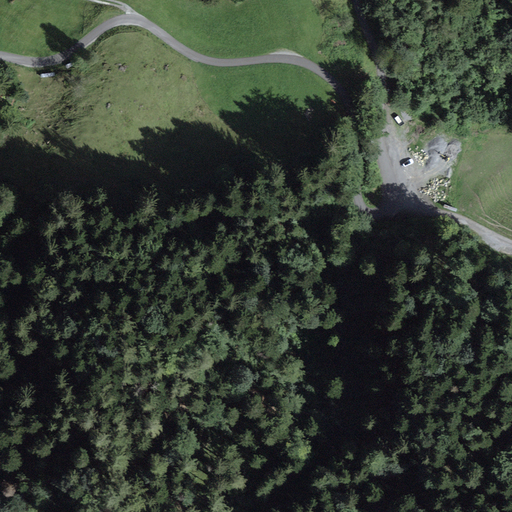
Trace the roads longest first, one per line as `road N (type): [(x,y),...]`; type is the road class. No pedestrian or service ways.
road 1 (track): [(0,55),(60,58),(123,15),(147,21),(207,64),(301,56),(346,92),(360,209),(379,222),(389,213)]
road 2 (unclassified): [(389,213),(378,61),(355,0)]
road 3 (track): [(511,244),(448,212),(389,213)]
